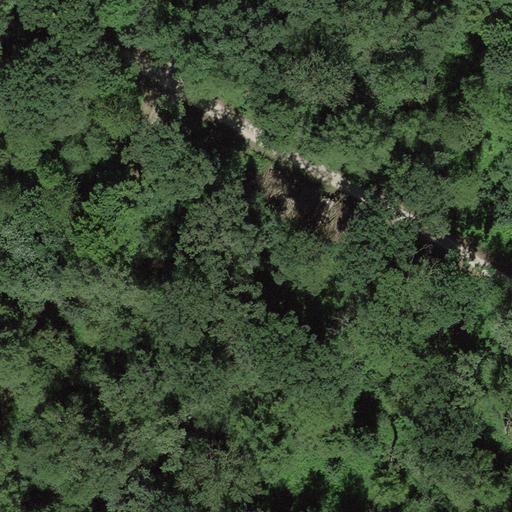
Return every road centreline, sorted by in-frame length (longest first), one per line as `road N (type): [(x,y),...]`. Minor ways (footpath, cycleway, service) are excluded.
road 1 (track): [(24,0),(511,288)]
road 2 (track): [(0,428),(108,225),(163,76),(206,0)]
